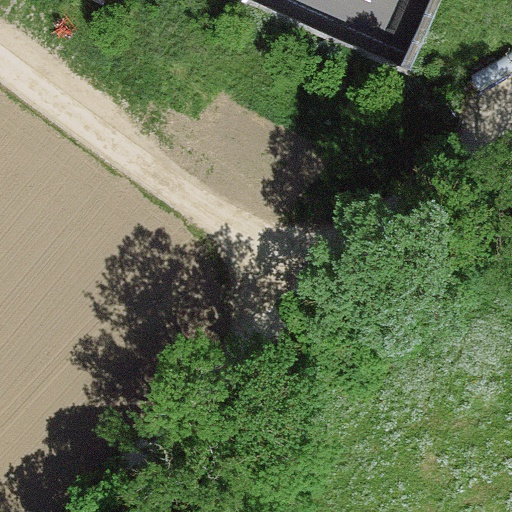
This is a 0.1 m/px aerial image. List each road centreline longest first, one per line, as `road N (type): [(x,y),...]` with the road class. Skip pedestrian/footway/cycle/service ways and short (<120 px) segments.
road 1 (track): [(511,118),(306,285),(95,511)]
road 2 (track): [(0,52),(306,285)]
road 3 (motorway): [(364,0),(511,63)]
